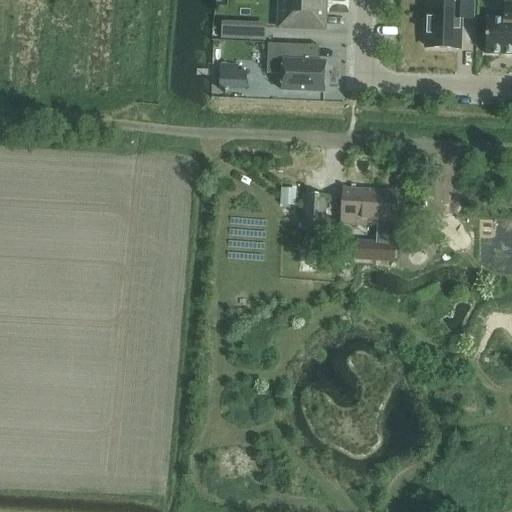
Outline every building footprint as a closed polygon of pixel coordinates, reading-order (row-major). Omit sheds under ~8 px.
[(279,0),(279,28),(316,29),(324,30),(325,13),(325,0),(279,0)] [(428,52),(458,53),(459,23),(473,24),(474,0),(448,0),(448,9),(430,8),(429,26),(425,26),(424,39),(429,39),(428,52)] [(511,3),(504,3),(503,19),(487,18),(485,54),(511,55),(511,3)] [(311,46),(268,44),(267,74),(282,75),(281,91),(324,92),(325,63),(311,62),(311,46)] [(236,89),(237,67),(220,66),(219,89),(236,89)] [(297,189),(281,188),(279,205),(295,206),(297,189)] [(397,225),(398,192),(342,189),(340,224),(379,226),(379,224),(397,225)] [(325,233),(327,196),(303,195),(301,231),(325,233)] [(376,256),(377,239),(351,239),(351,247),(339,247),(339,255),(376,256)]
